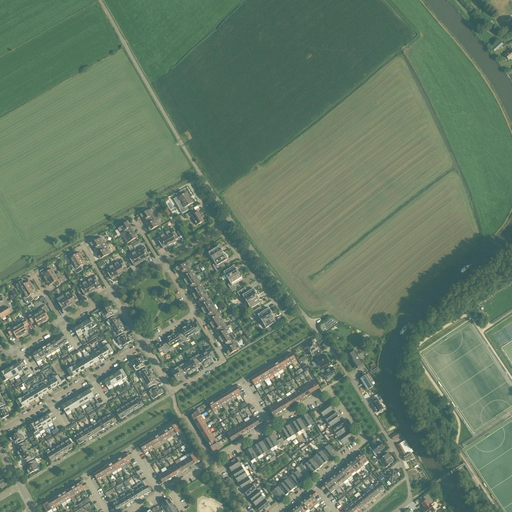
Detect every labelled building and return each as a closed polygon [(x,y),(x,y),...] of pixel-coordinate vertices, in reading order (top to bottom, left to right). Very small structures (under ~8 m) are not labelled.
[(492,48),(495,52),(503,45),(500,41),(492,48)] [(181,191),(175,194),(176,194),(177,194),(179,197),(178,198),(176,199),(182,209),(180,210),(179,209),(179,208),(179,209),(182,214),(188,210),(186,207),(193,203),(186,193),(183,194),(181,191)] [(145,223),(157,216),(156,215),(155,215),(151,209),(140,215),(143,220),(144,219),(146,222),(145,223)] [(191,216),(197,225),(204,221),(198,212),(194,214),(192,211),(186,215),(188,218),(191,216)] [(157,216),(145,223),(146,222),(148,225),(147,226),(146,226),(150,231),(160,224),(156,218),(157,217),(157,216)] [(120,235),(121,237),(132,230),(132,229),(131,230),(129,227),(130,226),(130,227),(131,227),(128,222),(117,228),(121,235),(120,235)] [(165,232),(164,233),(171,244),(176,241),(175,241),(174,240),(177,238),(178,240),(179,240),(172,229),(166,233),(165,232)] [(132,230),(121,237),(121,238),(122,237),(126,244),(137,237),(134,232),(134,233),(133,234),(131,231),(132,230)] [(171,244),(164,233),(162,233),(163,235),(156,239),(163,249),(162,248),(165,246),(166,247),(171,244)] [(95,252),(109,243),(108,242),(106,244),(106,243),(105,244),(101,237),(90,244),(93,249),(94,249),(93,248),(94,248),(96,251),(95,252)] [(109,243),(95,252),(96,251),(98,254),(97,255),(97,254),(100,260),(110,253),(106,246),(107,246),(110,244),(109,243)] [(136,249),(135,250),(142,262),(147,259),(146,259),(146,258),(149,256),(150,257),(143,246),(137,250),(136,249)] [(208,253),(212,259),(224,253),(221,248),(221,247),(220,246),(219,246),(218,246),(217,247),(216,247),(216,248),(215,249),(213,250),(208,253)] [(142,262),(135,250),(134,251),(134,252),(128,256),(134,267),(134,265),(137,263),(137,264),(137,265),(142,262)] [(71,265),(82,259),(80,256),(81,255),(79,253),(76,255),(75,255),(74,254),(73,255),(72,252),(65,256),(68,261),(69,261),(71,260),(73,264),(71,265)] [(224,253),(212,259),(215,264),(212,265),(217,272),(225,267),(222,263),(228,259),(227,258),(227,257),(227,256),(226,256),(225,255),(225,254),(224,253)] [(82,259),(71,265),(73,264),(75,267),(74,268),(73,269),(73,270),(76,274),(83,270),(81,268),(82,267),(82,266),(86,263),(84,261),(83,261),(82,259)] [(114,263),(112,264),(120,276),(125,273),(124,272),(124,273),(123,271),(126,270),(127,271),(121,260),(114,264),(114,263)] [(180,271),(182,275),(190,270),(190,268),(191,268),(187,262),(178,267),(176,268),(176,269),(177,271),(178,271),(179,273),(179,272),(180,271)] [(44,278),(46,280),(56,274),(55,275),(52,271),(54,270),(55,270),(54,269),(52,264),(45,269),(46,271),(46,273),(42,275),(44,278)] [(120,276),(112,264),(111,265),(112,266),(105,270),(112,280),(111,279),(114,277),(115,278),(114,278),(115,279),(120,276)] [(223,272),(227,279),(239,272),(236,268),(236,267),(235,266),(235,265),(234,265),(233,266),(232,266),(231,267),(231,268),(230,269),(229,270),(228,270),(223,272)] [(182,278),(185,283),(196,276),(192,270),(191,271),(190,270),(182,275),(184,278),(183,279),(183,278),(182,278)] [(239,272),(227,279),(230,283),(228,285),(232,292),(240,287),(237,282),(243,279),(242,278),(242,277),(242,276),(241,275),(240,275),(240,274),(239,272)] [(56,274),(46,280),(47,283),(48,286),(52,284),(54,284),(56,287),(63,282),(60,278),(59,278),(56,274)] [(87,279),(86,280),(93,292),(98,289),(97,289),(96,288),(100,286),(100,287),(101,287),(94,276),(88,280),(87,279)] [(189,286),(191,289),(199,284),(198,283),(200,282),(196,276),(185,283),(188,287),(189,286)] [(93,292),(86,280),(84,281),(85,282),(79,286),(85,297),(85,296),(84,295),(87,293),(88,294),(88,295),(93,292)] [(21,294),(32,287),(30,285),(31,284),(29,282),(26,284),(24,283),(24,284),(22,281),(15,285),(18,290),(19,290),(21,289),(23,293),(21,294)] [(191,293),(194,297),(205,291),(201,285),(200,285),(199,284),(191,289),(193,292),(192,293),(191,292),(191,293)] [(32,287),(21,294),(22,294),(23,293),(25,296),(24,297),(23,298),(23,299),(27,304),(34,300),(31,297),(32,296),(32,295),(32,294),(36,292),(34,290),(32,287)] [(244,298),(246,302),(257,295),(256,294),(256,293),(256,292),(255,291),(255,290),(254,290),(253,289),(248,292),(245,287),(237,292),(241,300),(244,298)] [(65,293),(63,294),(70,305),(75,302),(74,301),(77,299),(78,301),(72,290),(65,294),(65,293)] [(198,300),(200,303),(208,298),(207,297),(208,297),(205,291),(194,297),(197,302),(197,301),(198,300)] [(70,305),(63,294),(62,294),(63,296),(56,300),(63,310),(62,309),(65,307),(66,308),(65,308),(65,309),(70,305)] [(257,295),(246,302),(250,309),(255,306),(257,304),(258,304),(259,304),(260,304),(261,303),(262,302),(262,301),(261,300),(260,300),(257,295)] [(200,307),(203,311),(213,305),(210,299),(209,300),(208,298),(200,303),(202,307),(200,307)] [(8,302),(1,307),(3,310),(0,311),(0,316),(1,319),(2,318),(2,319),(5,317),(12,312),(10,313),(9,310),(10,309),(11,307),(8,302)] [(37,312),(43,322),(46,321),(49,320),(47,316),(47,314),(50,312),(45,305),(41,308),(37,311),(37,312)] [(207,314),(208,318),(217,313),(216,312),(217,311),(213,305),(203,311),(205,316),(206,316),(205,315),(207,314)] [(101,316),(104,320),(114,315),(112,312),(111,312),(110,312),(113,310),(111,306),(101,311),(103,314),(101,316)] [(259,318),(262,322),(273,315),(272,313),(271,312),(271,311),(271,310),(270,310),(269,309),(269,308),(263,311),(260,307),(252,312),(257,319),(259,318)] [(43,322),(37,312),(38,314),(34,316),(33,314),(32,314),(27,316),(32,323),(34,322),(36,323),(36,322),(38,326),(41,325),(41,324),(43,322)] [(209,321),(211,326),(222,319),(218,313),(217,314),(217,313),(208,318),(210,321),(209,322),(209,321)] [(273,315),(262,322),(266,328),(269,326),(270,326),(270,325),(272,324),(273,324),(274,324),(275,323),(276,323),(277,322),(277,321),(277,320),(276,320),(273,315)] [(110,326),(112,329),(121,323),(119,319),(116,321),(115,320),(116,319),(115,316),(105,322),(108,327),(110,326)] [(92,317),(87,320),(92,328),(97,325),(92,317)] [(20,323),(16,325),(22,335),(25,334),(28,333),(25,329),(26,329),(26,327),(28,325),(24,318),(20,321),(20,323)] [(215,329),(217,332),(225,327),(225,326),(226,325),(222,319),(211,326),(214,330),(215,329)] [(85,321),(82,323),(87,331),(92,328),(87,320),(87,321),(85,322),(85,321)] [(80,325),(78,326),(83,334),(84,335),(88,333),(87,331),(82,323),(80,324),(80,325)] [(121,323),(112,329),(114,332),(112,333),(115,338),(124,332),(122,329),(121,330),(121,329),(124,327),(121,323)] [(200,332),(194,323),(191,325),(192,326),(191,326),(189,323),(185,326),(191,335),(193,338),(196,337),(195,335),(200,332)] [(22,335),(16,325),(12,327),(10,327),(6,329),(10,336),(13,335),(15,336),(15,335),(17,339),(20,338),(19,337),(22,335)] [(83,334),(78,326),(76,328),(75,327),(69,330),(71,333),(74,331),(78,337),(83,334)] [(179,332),(184,342),(189,339),(188,337),(191,335),(185,326),(181,328),(183,331),(182,332),(182,331),(179,332)] [(217,336),(220,340),(231,334),(227,328),(226,328),(225,327),(217,332),(219,335),(218,336),(218,335),(217,336)] [(170,335),(176,344),(178,343),(180,345),(184,342),(179,332),(176,334),(177,335),(176,336),(174,333),(170,335)] [(57,338),(54,339),(60,348),(64,345),(61,340),(65,338),(63,334),(59,336),(60,337),(57,339),(57,338)] [(121,343),(124,348),(126,347),(126,346),(127,344),(132,341),(129,336),(127,338),(126,337),(127,337),(125,334),(116,340),(119,344),(121,343)] [(224,343),(226,346),(234,341),(233,340),(234,340),(231,334),(220,340),(223,345),(223,344),(224,343)] [(163,342),(169,351),(174,348),(173,346),(176,344),(170,335),(166,338),(168,340),(167,341),(166,340),(163,342)] [(54,339),(50,342),(55,351),(60,348),(54,339)] [(311,354),(312,357),(315,355),(313,353),(319,349),(318,347),(317,347),(313,340),(311,341),(311,342),(303,347),(304,349),(305,348),(309,355),(311,354)] [(234,341),(226,346),(228,350),(227,350),(226,350),(227,351),(227,353),(228,355),(229,355),(231,354),(231,353),(240,348),(236,342),(235,343),(234,341)] [(48,344),(46,346),(50,354),(55,351),(50,342),(47,344),(48,344)] [(169,351),(163,342),(161,343),(161,344),(160,345),(159,342),(154,345),(160,354),(163,352),(164,354),(169,351)] [(103,346),(104,348),(108,355),(113,352),(107,343),(103,346)] [(45,345),(40,348),(46,357),(50,354),(46,346),(45,346),(45,345)] [(205,352),(202,354),(208,363),(212,361),(210,358),(211,357),(212,358),(215,357),(212,352),(214,351),(212,348),(210,350),(209,347),(204,350),(205,352)] [(37,350),(36,351),(41,359),(46,357),(40,348),(40,349),(37,351),(37,350)] [(104,348),(99,350),(104,358),(108,355),(104,348)] [(99,350),(95,353),(99,360),(104,358),(99,350)] [(41,359),(36,351),(32,353),(32,354),(31,355),(31,354),(27,356),(29,360),(33,357),(36,362),(41,359)] [(355,351),(347,356),(348,357),(354,367),(355,366),(357,369),(363,365),(355,351)] [(95,353),(90,356),(94,363),(99,360),(95,353)] [(292,353),(287,356),(292,364),(296,361),(292,353)] [(198,354),(194,357),(199,366),(202,364),(201,364),(202,363),(204,366),(208,363),(202,354),(200,356),(198,354)] [(325,357),(324,355),(314,361),(317,367),(319,365),(321,367),(329,362),(327,360),(328,359),(327,358),(326,357),(325,357)] [(90,356),(85,359),(90,366),(94,363),(90,356)] [(287,356),(283,359),(287,366),(292,364),(287,356)] [(136,358),(132,361),(133,362),(134,366),(132,367),(135,372),(145,366),(143,363),(142,364),(142,363),(144,361),(142,357),(137,360),(136,358)] [(190,362),(187,363),(193,373),(197,370),(195,367),(196,367),(196,368),(199,366),(194,357),(189,360),(190,362)] [(85,359),(81,362),(85,369),(90,366),(85,359)] [(283,359),(278,362),(282,369),(287,366),(283,359)] [(15,364),(13,366),(18,373),(22,370),(17,362),(15,363),(15,364)] [(70,365),(71,367),(76,375),(76,374),(81,372),(76,364),(75,362),(70,365)] [(81,362),(76,364),(81,372),(85,369),(81,362)] [(278,362),(273,365),(278,372),(282,369),(278,362)] [(183,363),(178,366),(184,375),(187,374),(186,373),(187,372),(189,375),(193,373),(187,363),(184,365),(183,363)] [(273,365),(269,368),(273,375),(278,372),(273,365)] [(10,366),(8,368),(13,376),(14,378),(19,375),(18,373),(13,366),(11,367),(10,366)] [(184,375),(178,366),(173,369),(175,371),(172,373),(177,382),(182,380),(180,377),(181,376),(181,377),(184,375)] [(76,375),(71,367),(67,370),(70,375),(66,377),(68,380),(71,377),(71,378),(76,375)] [(4,371),(9,379),(13,376),(8,368),(6,369),(6,370),(4,371)] [(142,378),(143,380),(153,375),(150,371),(147,372),(148,371),(146,368),(137,374),(140,379),(142,378)] [(269,368),(264,370),(268,378),(273,375),(269,368)] [(336,374),(332,368),(326,371),(325,369),(321,371),(322,373),(322,374),(323,374),(327,380),(336,374)] [(122,369),(117,372),(122,380),(127,377),(122,369)] [(264,370),(259,373),(264,381),(268,378),(264,370)] [(9,379),(4,371),(0,373),(0,375),(4,382),(9,379)] [(114,373),(112,375),(117,383),(121,380),(122,380),(117,372),(117,373),(115,374),(114,373)] [(259,373),(255,376),(259,383),(264,381),(259,373)] [(372,386),(375,384),(369,374),(360,379),(367,390),(373,387),(372,386)] [(110,377),(108,378),(113,386),(117,383),(112,375),(110,376),(110,377)] [(153,375),(143,380),(145,383),(143,385),(146,390),(156,384),(154,381),(153,382),(152,381),(155,379),(153,375)] [(57,376),(53,379),(57,386),(62,383),(65,381),(64,378),(60,381),(57,376)] [(259,383),(255,376),(247,381),(249,382),(251,381),(255,386),(259,383)] [(113,386),(108,378),(106,380),(105,379),(99,382),(101,385),(104,383),(108,389),(113,386)] [(53,379),(48,381),(52,389),(57,386),(53,379)] [(315,380),(310,383),(314,391),(319,388),(315,380)] [(48,381),(43,384),(48,392),(52,389),(48,381)] [(42,382),(38,385),(43,394),(48,392),(43,384),(42,382)] [(310,383),(305,386),(310,394),(314,391),(310,383)] [(33,388),(34,390),(39,397),(43,394),(38,385),(33,388)] [(87,391),(85,392),(89,400),(94,397),(90,391),(94,389),(93,386),(86,390),(87,391)] [(151,397),(152,400),(164,393),(161,389),(158,390),(158,389),(159,389),(157,386),(148,392),(151,397)] [(239,386),(232,390),(236,397),(241,395),(238,389),(240,387),(239,386)] [(305,386),(301,389),(305,396),(310,394),(305,386)] [(301,389),(296,392),(300,399),(305,396),(301,389)] [(34,390),(30,393),(34,400),(39,397),(34,390)] [(232,390),(227,393),(231,400),(236,397),(232,390)] [(82,393),(80,394),(85,403),(89,400),(85,392),(82,394),(82,393)] [(296,392),(291,395),(296,402),(300,399),(296,392)] [(30,393),(25,395),(29,403),(34,400),(30,393)] [(227,393),(222,396),(227,403),(231,400),(227,393)] [(78,397),(75,398),(80,406),(81,408),(86,405),(85,403),(80,394),(77,396),(78,397)] [(25,395),(20,398),(25,406),(25,405),(29,403),(25,395)] [(291,395),(287,397),(291,405),(296,402),(291,395)] [(222,396),(218,399),(222,406),(227,403),(222,396)] [(138,397),(134,400),(139,408),(142,406),(141,406),(143,405),(138,397)] [(287,397),(282,400),(287,408),(291,405),(287,397)] [(25,406),(20,398),(16,401),(20,409),(25,406)] [(73,399),(70,400),(75,408),(80,406),(75,398),(73,399)] [(374,400),(375,402),(372,404),(378,415),(385,410),(378,400),(377,398),(374,400)] [(218,399),(213,401),(218,409),(222,406),(218,399)] [(68,402),(66,404),(71,411),(75,408),(70,400),(68,401),(68,402)] [(134,400),(129,402),(134,410),(136,409),(137,410),(139,408),(134,400)] [(282,400),(278,403),(282,410),(287,408),(282,400)] [(218,409),(213,401),(208,404),(213,412),(218,409)] [(129,402),(124,405),(130,414),(134,411),(134,410),(129,402)] [(278,403),(273,406),(277,413),(282,410),(278,403)] [(71,411),(66,404),(64,405),(63,404),(57,408),(59,410),(62,408),(66,414),(71,411)] [(124,405),(120,408),(125,417),(130,414),(124,405)] [(318,409),(323,417),(333,410),(330,407),(329,407),(328,406),(325,408),(323,405),(318,409)] [(0,420),(9,416),(7,412),(9,411),(6,406),(0,409),(0,420)] [(277,413),(273,406),(268,409),(272,414),(269,416),(270,418),(277,413)] [(125,417),(120,408),(115,411),(120,419),(122,418),(122,419),(125,417)] [(323,417),(327,422),(336,416),(334,414),(335,413),(333,410),(323,417)] [(190,415),(193,420),(201,415),(198,411),(190,415)] [(45,416),(43,418),(47,425),(52,422),(49,416),(52,414),(51,412),(45,416)] [(110,414),(106,417),(111,425),(114,423),(115,422),(110,414)] [(193,420),(196,425),(203,420),(201,415),(193,420)] [(303,416),(300,418),(307,430),(309,429),(308,426),(311,425),(314,427),(315,426),(310,417),(307,419),(305,416),(304,417),(303,416)] [(327,427),(329,429),(331,427),(340,421),(337,417),(336,417),(336,416),(327,422),(329,425),(327,427)] [(106,417),(101,419),(106,427),(110,425),(111,425),(106,417)] [(255,417),(250,420),(254,427),(262,423),(261,421),(258,422),(255,417)] [(383,422),(388,431),(392,429),(394,432),(398,430),(396,426),(390,417),(383,422)] [(40,418),(38,420),(43,428),(47,425),(43,418),(41,419),(40,418)] [(295,422),(300,431),(303,429),(305,432),(307,430),(300,418),(295,421),(295,422)] [(101,419),(96,422),(101,430),(106,427),(101,419)] [(196,425),(199,429),(206,425),(208,423),(206,419),(204,420),(203,420),(196,425)] [(34,423),(38,431),(39,433),(44,430),(43,428),(38,420),(35,421),(36,422),(34,423)] [(250,420),(245,423),(250,430),(254,427),(250,420)] [(331,427),(334,432),(343,426),(341,424),(342,423),(340,421),(331,427)] [(96,422),(92,425),(97,433),(101,430),(96,422)] [(292,423),(289,425),(295,435),(296,437),(298,436),(297,433),(300,431),(295,422),(292,424),(292,423)] [(38,431),(34,423),(29,426),(34,434),(38,431)] [(245,423),(241,425),(245,433),(250,430),(245,423)] [(177,424),(172,426),(176,434),(181,431),(177,424)] [(92,425),(87,428),(92,436),(97,433),(92,425)] [(199,429),(202,434),(209,429),(206,425),(199,429)] [(241,425),(236,428),(240,436),(245,433),(241,425)] [(285,428),(284,429),(289,438),(295,435),(289,425),(285,427),(285,428)] [(172,426),(167,429),(172,437),(176,434),(172,426)] [(335,438),(336,439),(347,431),(344,426),(343,427),(343,426),(334,432),(336,435),(335,438)] [(87,428),(83,431),(87,439),(92,436),(87,428)] [(236,428),(231,431),(236,438),(240,436),(236,428)] [(167,429),(163,432),(167,439),(172,437),(167,429)] [(202,434),(204,438),(212,434),(209,429),(202,434)] [(282,438),(279,439),(283,445),(287,443),(286,440),(289,438),(284,429),(282,430),(281,430),(278,432),(282,438)] [(83,431),(78,433),(83,442),(83,441),(87,439),(83,431)] [(236,438),(231,431),(227,434),(231,441),(236,438)] [(347,431),(336,439),(337,441),(340,440),(343,445),(349,441),(347,439),(350,437),(349,435),(350,435),(347,431)] [(163,432),(158,435),(163,442),(167,439),(163,432)] [(13,442),(15,445),(24,440),(22,435),(20,436),(18,433),(8,438),(11,442),(14,441),(14,442),(13,442)] [(83,442),(78,433),(73,436),(78,444),(80,443),(80,444),(83,442)] [(204,438),(207,443),(215,439),(212,434),(204,438)] [(158,435),(153,438),(158,445),(163,442),(158,435)] [(268,438),(268,439),(273,448),(276,446),(278,448),(283,445),(279,439),(276,441),(273,435),(268,438)] [(70,438),(64,442),(69,450),(70,450),(72,449),(72,448),(74,447),(72,445),(74,444),(70,438)] [(153,438),(149,440),(153,448),(158,445),(153,438)] [(207,443),(210,448),(217,443),(215,439),(207,443)] [(264,440),(262,441),(269,453),(271,452),(270,449),(273,448),(268,439),(265,440),(264,440)] [(149,440),(144,443),(149,451),(153,448),(149,440)] [(396,445),(406,462),(413,458),(409,451),(411,450),(405,440),(396,445)] [(258,445),(257,445),(262,454),(265,452),(268,454),(269,453),(262,441),(258,444),(258,445)] [(379,452),(383,449),(384,448),(381,445),(382,444),(380,442),(379,442),(379,441),(370,448),(372,450),(372,451),(373,452),(374,452),(376,455),(376,454),(378,457),(386,450),(381,454),(379,452)] [(16,452),(18,456),(28,451),(26,448),(28,447),(26,442),(16,447),(17,450),(18,450),(19,451),(16,452)] [(64,442),(59,445),(65,453),(69,451),(68,450),(69,450),(64,442)] [(217,443),(210,448),(213,452),(222,447),(220,442),(218,444),(217,443)] [(149,451),(144,443),(137,448),(138,450),(141,448),(144,454),(149,451)] [(59,445),(55,448),(60,456),(61,456),(60,455),(63,453),(64,454),(65,453),(59,445)] [(254,446),(251,448),(257,457),(262,454),(257,445),(254,447),(254,446)] [(329,445),(322,451),(329,459),(332,457),(332,456),(333,455),(331,452),(333,450),(329,445)] [(55,448),(50,450),(55,459),(60,456),(55,448)] [(257,457),(251,448),(247,450),(248,451),(246,452),(248,455),(245,457),(249,462),(254,459),(257,461),(259,460),(257,457)] [(55,459),(50,450),(45,453),(50,461),(52,460),(52,461),(55,459)] [(194,454),(190,456),(195,463),(199,461),(195,454),(196,453),(195,450),(193,451),(194,454)] [(28,451),(18,456),(20,461),(23,459),(24,460),(23,460),(25,463),(34,458),(31,453),(29,454),(28,451)] [(322,451),(317,455),(323,463),(325,461),(326,462),(329,459),(322,451)] [(360,455),(357,457),(363,465),(364,465),(368,461),(361,452),(360,453),(360,454),(360,455)] [(128,453),(121,457),(126,465),(130,462),(127,456),(130,455),(128,453)] [(381,463),(385,468),(387,466),(388,467),(388,466),(393,462),(392,461),(393,459),(391,457),(387,453),(380,460),(382,463),(381,463)] [(317,455),(312,459),(319,467),(323,464),(322,464),(323,463),(317,455)] [(190,456),(185,459),(190,466),(195,463),(190,456)] [(121,457),(116,460),(121,468),(126,465),(121,457)] [(353,459),(352,459),(360,469),(364,466),(364,465),(363,465),(357,457),(355,459),(354,459),(353,459)] [(229,468),(232,472),(241,466),(243,465),(242,463),(240,464),(236,458),(231,461),(232,464),(229,466),(230,468),(229,468)] [(185,459),(181,462),(185,469),(190,466),(185,459)] [(312,459),(307,463),(314,471),(316,469),(317,469),(319,467),(312,459)] [(351,462),(349,464),(355,472),(356,473),(360,469),(352,459),(351,460),(351,461),(351,462)] [(29,469),(26,470),(28,475),(38,469),(40,468),(38,465),(35,460),(26,465),(27,468),(28,468),(29,469)] [(116,460),(112,463),(116,470),(121,468),(116,460)] [(298,467),(302,472),(305,470),(309,476),(313,472),(313,471),(314,471),(307,463),(305,460),(300,465),(299,463),(296,465),(298,467)] [(181,462),(176,465),(181,472),(185,469),(181,462)] [(112,463),(107,466),(112,473),(116,470),(112,463)] [(345,465),(344,466),(351,475),(355,472),(349,464),(347,466),(345,466),(345,465)] [(176,465),(172,467),(176,475),(181,472),(176,465)] [(107,466),(103,469),(107,476),(112,473),(107,466)] [(235,476),(235,477),(244,471),(241,466),(232,472),(234,476),(235,476)] [(343,469),(341,471),(347,479),(352,476),(351,475),(344,466),(343,467),(343,468),(343,469)] [(172,467),(167,470),(171,478),(176,475),(172,467)] [(297,471),(292,475),(299,483),(300,482),(300,483),(304,479),(300,474),(302,472),(298,467),(296,469),(297,471)] [(103,469),(98,472),(102,479),(107,476),(103,469)] [(167,470),(162,473),(167,480),(171,478),(167,470)] [(385,476),(391,484),(399,478),(396,474),(395,473),(393,470),(385,476)] [(236,480),(238,483),(248,477),(244,471),(235,477),(237,479),(236,480)] [(336,472),(335,473),(343,483),(347,479),(341,471),(338,473),(337,473),(336,472)] [(102,479),(98,472),(91,476),(92,478),(94,476),(98,482),(102,479)] [(167,480),(162,473),(158,476),(161,481),(158,483),(159,485),(167,480)] [(335,476),(332,478),(338,485),(339,486),(343,483),(335,473),(334,474),(335,475),(335,476)] [(287,476),(286,477),(287,479),(294,488),(297,486),(296,485),(299,483),(292,475),(290,477),(287,476)] [(248,477),(238,483),(240,487),(241,486),(242,488),(251,482),(248,477)] [(285,481),(283,483),(289,491),(290,490),(291,491),(294,488),(287,479),(286,477),(284,478),(285,481)] [(328,479),(327,480),(334,489),(338,485),(332,478),(330,480),(329,480),(328,479)] [(334,489),(327,480),(326,481),(326,482),(326,483),(324,485),(323,484),(320,487),(322,490),(326,488),(331,493),(335,490),(334,489)] [(82,481),(75,486),(79,493),(84,490),(81,485),(83,483),(82,481)] [(378,482),(373,485),(381,495),(382,494),(382,493),(382,492),(384,490),(378,482)] [(142,483),(137,485),(138,487),(143,495),(148,492),(147,492),(148,491),(149,492),(152,490),(150,487),(146,489),(142,483)] [(283,483),(278,487),(285,495),(288,493),(287,493),(289,491),(283,483)] [(133,488),(134,490),(139,498),(143,495),(138,487),(137,485),(133,488)] [(245,493),(248,497),(257,490),(253,485),(245,491),(246,493),(245,493)] [(369,489),(376,497),(378,495),(379,495),(380,495),(381,495),(373,485),(374,486),(370,489),(369,489)] [(75,486),(70,488),(75,496),(79,493),(75,486)] [(285,495),(278,487),(270,493),(274,498),(277,496),(279,499),(281,498),(285,495)] [(70,488),(66,491),(70,498),(75,496),(70,488)] [(369,489),(365,492),(373,501),(374,501),(373,500),(373,499),(376,497),(369,489)] [(134,490),(130,493),(134,500),(139,498),(134,490)] [(251,499),(253,501),(261,494),(257,490),(248,497),(250,499),(251,499)] [(66,491),(61,494),(65,501),(70,498),(66,491)] [(307,497),(306,498),(313,506),(314,507),(318,503),(313,498),(317,495),(314,492),(311,494),(311,495),(309,497),(307,497)] [(360,495),(367,504),(370,502),(371,502),(373,501),(365,492),(361,495),(360,495)] [(130,493),(125,495),(130,503),(134,500),(130,493)] [(61,494),(56,497),(61,504),(65,501),(61,494)] [(121,498),(125,504),(126,506),(130,503),(125,495),(124,494),(120,496),(121,498)] [(253,503),(256,506),(265,499),(261,494),(253,501),(253,502),(253,503)] [(360,495),(356,498),(364,508),(365,507),(365,506),(367,504),(360,495)] [(56,497),(52,500),(56,507),(61,504),(56,497)] [(121,498),(117,501),(119,504),(121,508),(126,506),(125,504),(121,498)] [(305,500),(303,502),(309,510),(313,506),(306,498),(305,498),(305,499),(305,500)] [(356,499),(352,502),(359,510),(361,509),(363,509),(364,508),(356,498),(356,499)] [(115,499),(111,501),(115,508),(111,510),(111,511),(116,511),(117,511),(121,508),(119,504),(117,501),(115,499)] [(162,510),(172,504),(169,499),(161,504),(164,509),(162,510)] [(265,499),(256,506),(260,511),(264,508),(266,511),(271,507),(269,504),(265,499)] [(52,500),(47,502),(52,510),(56,507),(52,500)] [(432,511),(434,510),(430,504),(426,500),(421,504),(424,508),(422,510),(423,511),(432,511)] [(47,511),(52,510),(47,502),(42,505),(46,511),(47,511)] [(299,503),(298,504),(303,511),(305,511),(309,510),(303,502),(300,504),(299,504),(299,503)] [(352,502),(348,506),(353,511),(357,511),(359,510),(352,502)]
